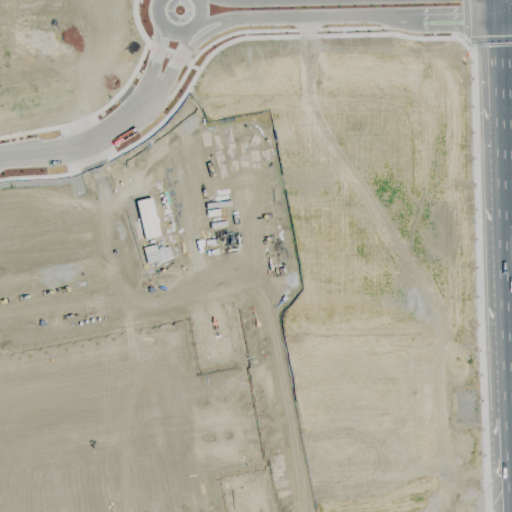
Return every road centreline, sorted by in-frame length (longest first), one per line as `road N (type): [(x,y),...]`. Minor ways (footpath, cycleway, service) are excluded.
road 1 (residential): [(194,28),(479,8)]
road 2 (trunk): [(508,0),(511,228)]
road 3 (residential): [(152,95),(98,140),(0,162)]
road 4 (residential): [(160,25),(190,31),(200,17),(198,0),(156,5),(160,25)]
